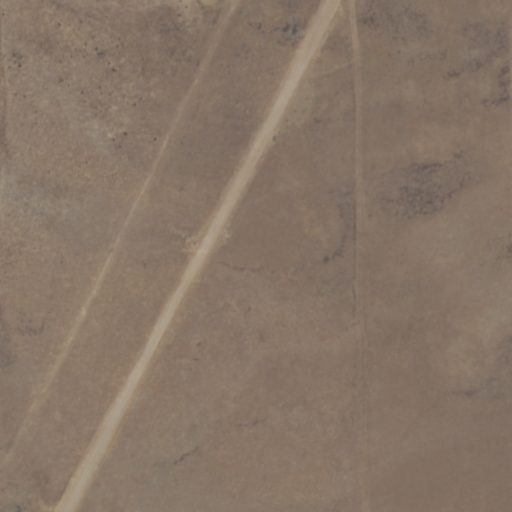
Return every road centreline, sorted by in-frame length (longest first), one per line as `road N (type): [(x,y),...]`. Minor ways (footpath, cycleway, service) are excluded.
road 1 (track): [(66,511),(337,0)]
road 2 (track): [(355,511),(347,0)]
